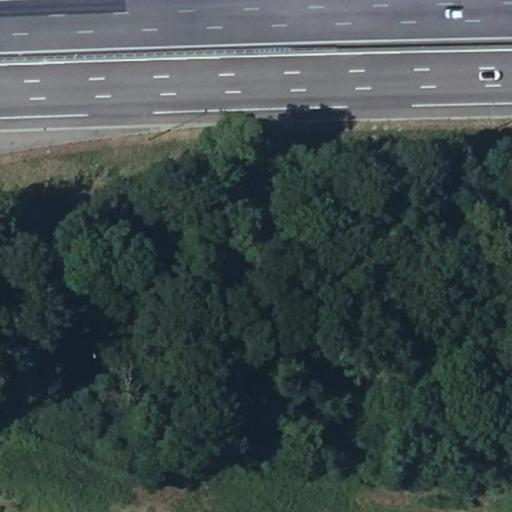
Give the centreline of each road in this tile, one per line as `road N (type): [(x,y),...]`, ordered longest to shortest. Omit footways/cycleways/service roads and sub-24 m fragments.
road 1 (motorway): [(0,93),(511,83)]
road 2 (motorway): [(511,13),(0,22)]
